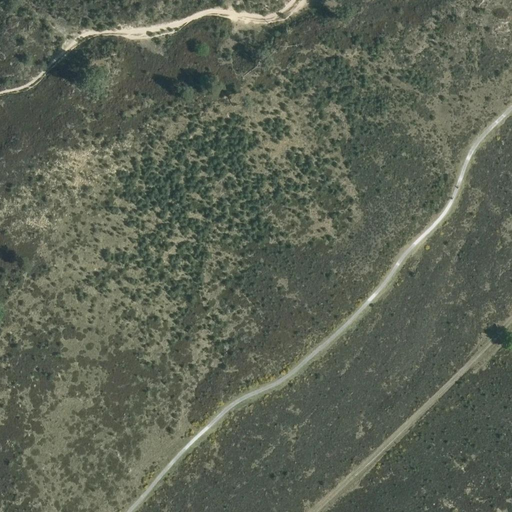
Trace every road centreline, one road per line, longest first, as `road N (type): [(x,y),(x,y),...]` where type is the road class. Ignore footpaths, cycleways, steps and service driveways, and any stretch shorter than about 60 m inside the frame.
road 1 (track): [(0,93),(25,86),(91,33),(149,32),(220,12),(270,18),(293,0)]
road 2 (track): [(317,511),(511,318)]
